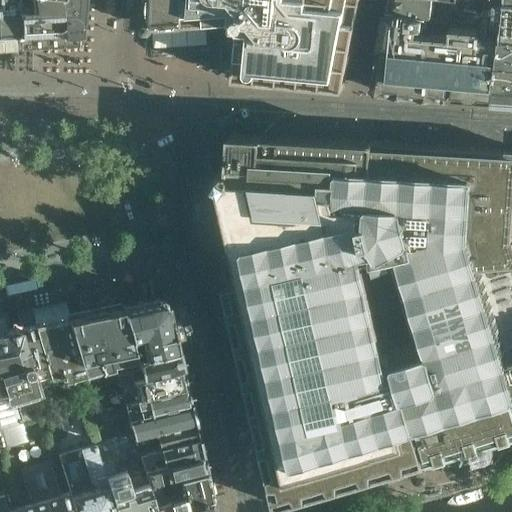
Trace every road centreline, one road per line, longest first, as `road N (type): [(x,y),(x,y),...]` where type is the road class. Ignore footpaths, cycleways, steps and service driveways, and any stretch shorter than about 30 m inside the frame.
road 1 (residential): [(193,251),(206,199),(204,141),(232,115),(252,109),(511,125)]
road 2 (residential): [(193,251),(250,511)]
road 3 (residential): [(0,291),(193,251)]
road 4 (residential): [(511,453),(323,511)]
